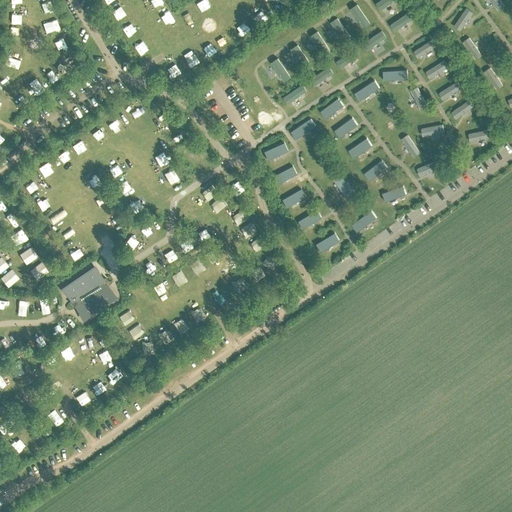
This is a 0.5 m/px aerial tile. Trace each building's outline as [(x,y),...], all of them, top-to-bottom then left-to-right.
[(380,0),(376,3),(381,10),(395,0),(380,0)] [(490,0),(498,9),(504,5),(500,0),(490,0)] [(350,7),(364,27),(371,23),(357,3),(350,7)] [(466,7),(453,25),(460,30),(472,12),(466,7)] [(390,24),(395,31),(415,18),(410,11),(390,24)] [(331,21),(344,41),(351,36),(338,16),(331,21)] [(363,43),(367,50),(387,36),(383,29),(363,43)] [(311,35),(324,55),(331,50),(318,30),(311,35)] [(470,37),(463,42),(475,59),(482,54),(470,37)] [(414,51),(417,57),(436,46),(432,40),(414,51)] [(291,48),(305,68),(311,63),(298,43),(291,48)] [(337,61),(341,68),(361,54),(357,47),(337,61)] [(484,67),(499,57),(496,51),(480,61),(484,67)] [(271,61),(284,81),(291,77),(278,57),(271,61)] [(445,60),(427,71),(431,77),(449,66),(445,60)] [(310,79),(315,86),(335,72),(330,65),(310,79)] [(490,66),(484,70),(497,88),(502,84),(490,66)] [(407,69),(382,71),(383,79),(407,77),(407,69)] [(354,92),(358,100),(379,87),(374,79),(354,92)] [(440,92),(444,97),(461,86),(458,80),(440,92)] [(284,96),(288,103),(308,90),(303,83),(284,96)] [(427,105),(417,86),(410,89),(420,109),(427,105)] [(321,111),(326,117),(343,104),(339,98),(321,111)] [(453,111),(457,118),(474,106),(470,100),(453,111)] [(311,117),(291,131),(296,138),(316,124),(311,117)] [(335,130),(340,136),(358,123),(353,117),(335,130)] [(115,119),(107,123),(112,132),(119,127),(115,119)] [(442,124),(420,128),(422,135),(444,131),(442,124)] [(468,133),(470,140),(491,136),(490,129),(468,133)] [(407,133),(401,138),(413,156),(420,151),(407,133)] [(367,137),(349,150),(353,156),(372,144),(367,137)] [(263,151),(267,159),(288,150),(284,142),(263,151)] [(321,172),(330,168),(319,149),(311,153),(321,172)] [(364,172),(369,179),(387,166),(382,159),(364,172)] [(417,168),(419,175),(440,167),(437,160),(417,168)] [(272,176),(277,184),(297,173),(293,165),(272,176)] [(333,177),(347,196),(354,191),(340,172),(333,177)] [(383,193),(386,201),(406,193),(403,185),(383,193)] [(281,199),(286,207),(305,195),(301,188),(281,199)] [(316,209),(297,221),(301,228),(321,217),(316,209)] [(352,224),(357,231),(377,217),(372,210),(352,224)] [(245,228),(250,236),(259,231),(255,223),(245,228)] [(315,244),(320,251),(339,239),(334,232),(315,244)] [(259,251),(267,246),(263,238),(254,243),(259,251)] [(95,264),(60,287),(70,299),(68,301),(74,307),(75,307),(83,320),(117,296),(107,284),(111,281),(105,276),(103,277),(95,264)] [(241,290),(246,288),(243,281),(237,283),(241,290)] [(0,297),(0,306),(7,308),(8,298),(0,297)] [(199,320),(204,316),(200,310),(194,313),(199,320)] [(131,332),(134,339),(143,335),(140,328),(131,332)] [(168,345),(174,341),(168,333),(162,337),(168,345)]
